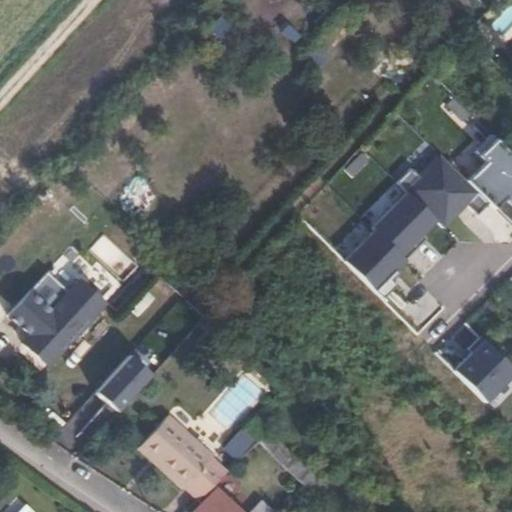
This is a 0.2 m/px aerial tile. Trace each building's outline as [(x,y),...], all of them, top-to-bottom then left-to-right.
[(453,12),(443,2),(430,16),(441,27),(453,12)] [(331,46),(354,21),(341,11),(319,36),(320,36),(305,54),(315,66),(331,46)] [(511,157),(490,135),(474,151),(488,164),(469,183),(478,192),(495,208),(503,200),(511,209),(511,208),(511,157)] [(469,183),(440,156),(407,188),(437,218),(444,225),(478,192),(469,183)] [(437,218),(407,188),(340,256),(370,286),(437,218)] [(424,238),(403,258),(421,276),(441,256),(424,238)] [(105,267),(76,241),(58,261),(76,277),(84,268),(95,278),(105,267)] [(102,303),(78,281),(22,343),(46,365),(102,303)] [(511,374),(511,371),(480,339),(452,368),(485,401),(511,374)] [(140,341),(94,392),(117,412),(163,361),(140,341)] [(211,457),(166,416),(137,448),(182,488),(184,486),(198,499),(225,473),(209,458),(211,457)] [(327,488),(256,420),(247,430),(258,441),(302,484),(303,485),(315,496),(317,498),(327,488)] [(238,427),(222,450),(238,461),(255,438),(238,427)] [(301,511),(315,496),(303,485),(277,511),(301,511)] [(238,511),(215,489),(192,511),(238,511)] [(271,511),(260,501),(248,511),(271,511)]
